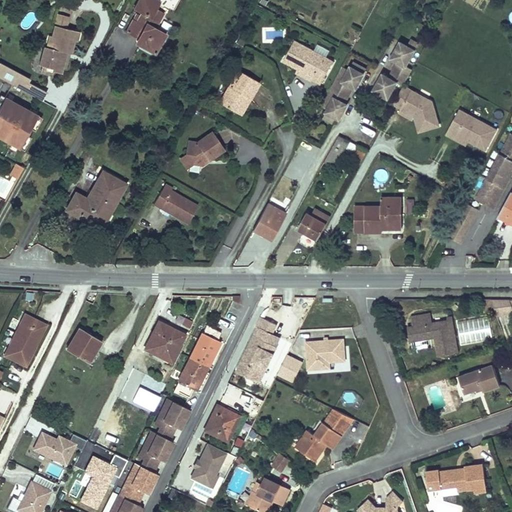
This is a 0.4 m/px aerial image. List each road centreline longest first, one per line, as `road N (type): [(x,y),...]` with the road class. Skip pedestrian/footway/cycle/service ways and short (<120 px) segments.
road 1 (residential): [(248,281),(247,311),(143,511)]
road 2 (residential): [(0,465),(86,277)]
road 3 (residential): [(366,280),(369,319),(406,449)]
road 4 (unknown): [(220,281),(275,172),(271,149),(248,133)]
road 5 (secondary): [(86,277),(248,281)]
road 6 (unknown): [(0,217),(76,79)]
road 7 (secondary): [(366,280),(511,281)]
road 8 (residential): [(406,449),(321,484),(306,511)]
